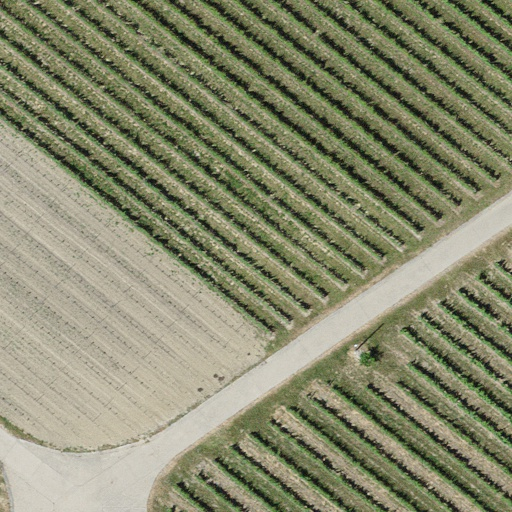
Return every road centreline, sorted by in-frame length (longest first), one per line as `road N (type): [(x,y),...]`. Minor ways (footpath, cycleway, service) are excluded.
road 1 (track): [(511,210),(72,511)]
road 2 (track): [(103,511),(0,435)]
